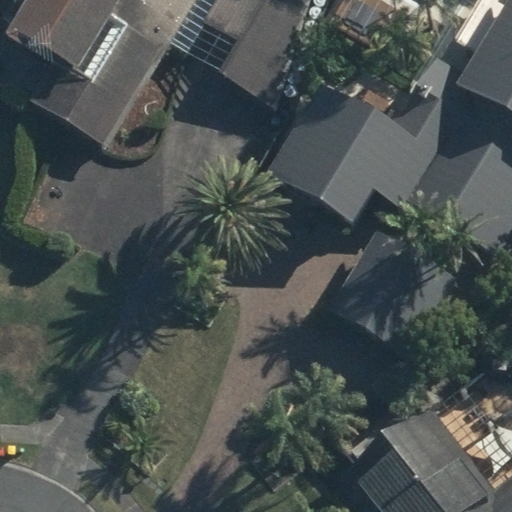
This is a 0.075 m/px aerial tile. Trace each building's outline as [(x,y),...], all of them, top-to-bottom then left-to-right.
[(112,157),(203,0),(38,0),(8,53),(62,84),(43,117),(112,157)] [(218,81),(276,115),(314,0),(222,0),(205,29),(237,47),(218,81)] [(376,202),(502,274),(511,255),(511,8),(470,82),(438,64),(396,137),(322,94),(270,185),(357,235),(376,202)] [(457,284),(377,239),(330,321),(409,367),(457,284)] [(511,511),(511,486),(495,500),(430,418),(347,483),(369,511),(511,511)]
